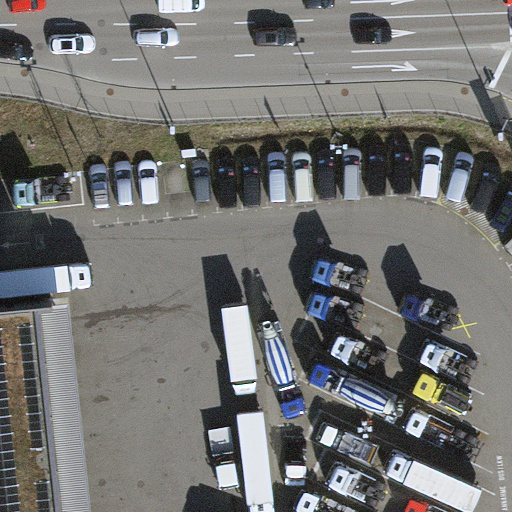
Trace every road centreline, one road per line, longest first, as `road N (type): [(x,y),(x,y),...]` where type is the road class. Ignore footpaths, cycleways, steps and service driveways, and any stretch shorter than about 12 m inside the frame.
road 1 (primary): [(0,24),(370,0)]
road 2 (unknown): [(337,511),(288,460),(233,231)]
road 3 (residential): [(388,0),(511,61)]
